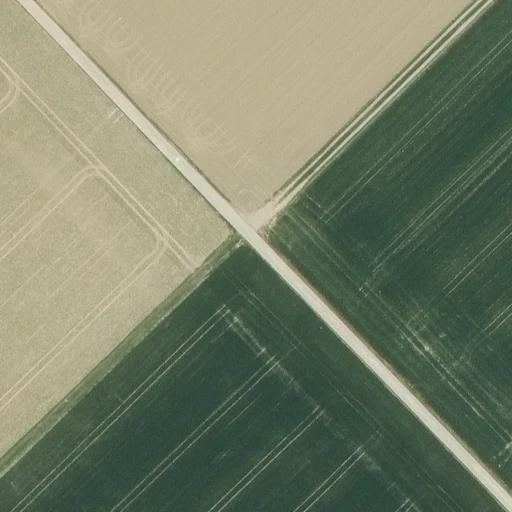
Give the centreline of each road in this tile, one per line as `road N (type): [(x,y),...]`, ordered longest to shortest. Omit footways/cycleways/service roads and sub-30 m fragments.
road 1 (track): [(511,505),(26,0)]
road 2 (track): [(0,463),(487,0)]
